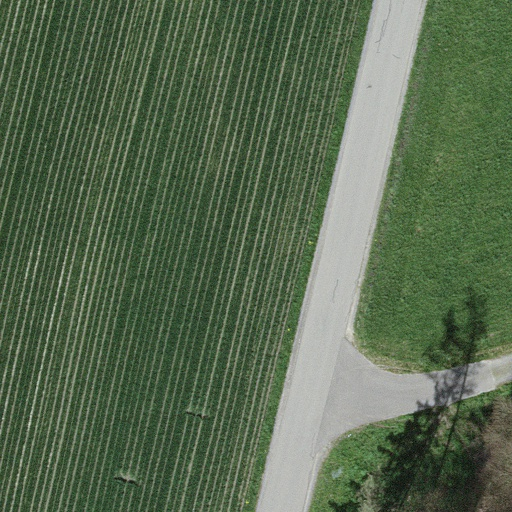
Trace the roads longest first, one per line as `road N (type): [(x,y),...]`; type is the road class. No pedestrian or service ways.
road 1 (tertiary): [(402,0),(281,511)]
road 2 (track): [(308,395),(428,390),(511,368)]
